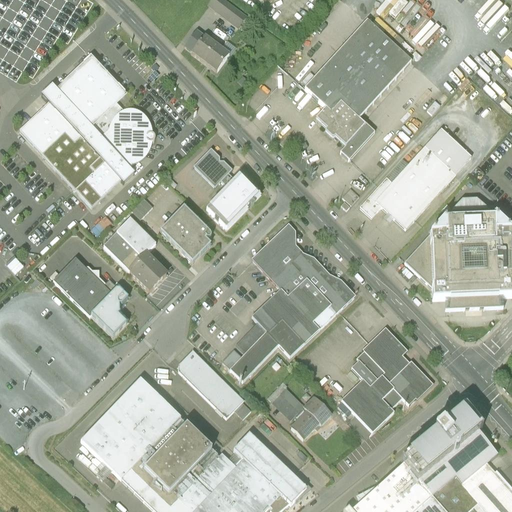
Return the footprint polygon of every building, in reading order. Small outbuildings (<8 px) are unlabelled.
[(219,0),(214,0),(209,7),(238,29),(245,20),(219,0)] [(366,24),(304,92),(325,111),(316,122),(328,133),(327,134),(327,135),(330,139),(332,139),(333,138),(345,149),(340,155),(349,163),(374,135),(365,127),(364,128),(358,122),(411,65),(366,24)] [(192,55),(217,74),(229,58),(221,52),(196,34),(186,47),(192,55)] [(221,52),(229,58),(230,59),(237,51),(227,43),(221,52)] [(134,176),(129,170),(136,164),(143,158),(147,151),(149,146),(151,145),(153,144),(155,142),(155,139),(153,137),(151,136),(149,136),(148,132),(147,129),(145,125),(143,122),(139,118),(135,116),(129,116),(125,116),(115,105),(121,98),(90,66),(58,96),(52,89),(41,99),(48,107),(19,134),(91,211),(121,183),(123,186),(134,176)] [(471,160),(440,133),(408,168),(402,163),(359,210),(371,221),(381,210),(387,216),(383,220),(389,225),(393,221),(405,232),(471,160)] [(219,164),(219,160),(210,152),(193,170),(214,191),(221,184),(226,190),(226,193),(235,183),(228,176),(232,173),(223,164),(219,164)] [(226,193),(207,213),(226,231),(245,211),(251,205),(258,198),(239,179),(235,183),(226,193)] [(359,199),(350,191),(342,200),(351,208),(359,199)] [(152,210),(144,202),(131,215),(140,223),(152,210)] [(511,234),(476,202),(461,203),(404,265),(431,291),(432,303),(448,302),(447,313),(444,313),(445,314),(502,312),(502,311),(500,311),(498,300),(511,299),(511,234)] [(349,209),(344,204),(341,208),(346,213),(349,209)] [(183,211),(160,235),(192,266),(208,249),(207,249),(209,247),(204,242),(205,240),(207,242),(209,242),(210,240),(210,238),(209,237),(209,236),(183,211)] [(103,250),(129,275),(146,258),(156,248),(130,222),(103,250)] [(293,249),(293,235),(288,229),(252,263),(280,292),(251,319),(257,326),(234,349),(243,358),(241,360),(234,352),(222,365),(243,384),(278,348),(290,359),(354,299),(340,284),(328,278),(313,262),(302,257),(293,249)] [(166,277),(146,258),(129,275),(149,294),(166,277)] [(5,266),(13,277),(23,269),(16,259),(5,266)] [(75,261),(53,284),(89,320),(91,318),(113,340),(128,324),(119,315),(119,308),(121,308),(128,301),(119,293),(116,293),(116,290),(109,283),(103,289),(75,261)] [(341,403),(372,435),(394,415),(391,412),(402,401),(408,408),(430,387),(402,359),(406,355),(385,334),(356,361),(358,364),(351,371),(362,383),(341,403)] [(244,403),(192,353),(178,368),(178,374),(183,379),(182,380),(185,383),(186,382),(226,421),(234,412),(242,421),(251,412),(242,404),(244,403)] [(140,382),(80,445),(103,467),(94,477),(104,486),(113,477),(150,511),(195,511),(236,470),(228,463),(222,457),(219,460),(179,422),(180,421),(140,382)] [(282,385),(268,400),(272,405),(290,423),(296,416),(298,418),(303,412),(302,411),(304,409),(285,391),(286,389),(282,385)] [(312,400),(304,409),(302,411),(303,412),(298,418),(294,422),(296,425),(291,431),(303,443),(315,430),(317,432),(331,418),(312,400)] [(511,511),(511,492),(496,475),(494,476),(486,467),(496,459),(477,436),(481,433),(464,412),(443,429),(446,432),(444,433),(441,430),(433,436),(436,440),(434,442),(432,438),(400,465),(402,468),(353,511),(348,511),(346,511),(511,511)] [(248,437),(233,454),(235,456),(289,507),(290,508),(295,503),(296,505),(312,492),(300,481),(297,484),(248,437)] [(195,511),(266,511),(269,509),(272,511),(271,511),(282,511),(289,507),(235,456),(228,463),(236,470),(195,511)]
